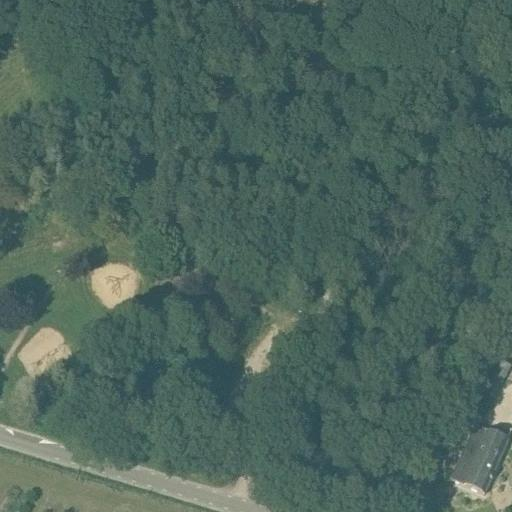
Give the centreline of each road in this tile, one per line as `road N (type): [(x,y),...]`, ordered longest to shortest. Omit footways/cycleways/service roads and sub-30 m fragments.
road 1 (track): [(305,336),(499,5)]
road 2 (tertiary): [(255,511),(0,437)]
road 3 (track): [(238,506),(256,443),(305,336)]
